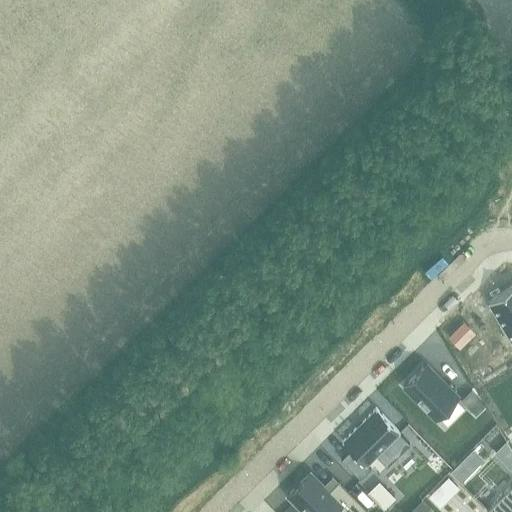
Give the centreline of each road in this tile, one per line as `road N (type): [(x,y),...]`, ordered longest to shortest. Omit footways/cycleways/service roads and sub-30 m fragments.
road 1 (unclassified): [(34,511),(511,45)]
road 2 (residential): [(212,511),(469,257),(492,241),(511,241)]
